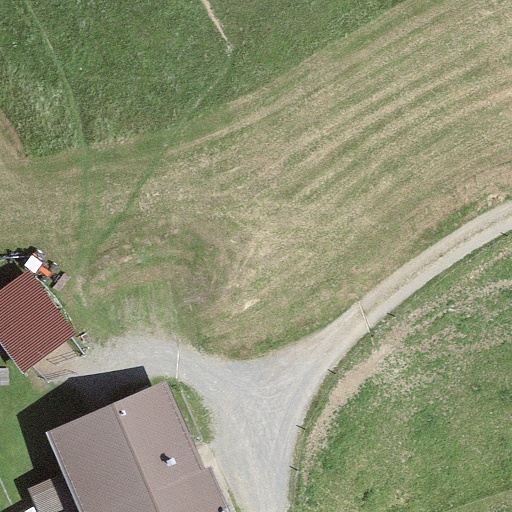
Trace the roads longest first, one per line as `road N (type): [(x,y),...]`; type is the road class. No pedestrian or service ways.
road 1 (track): [(511,219),(464,240),(274,395),(276,460),(266,511)]
road 2 (track): [(274,395),(160,361),(80,372)]
